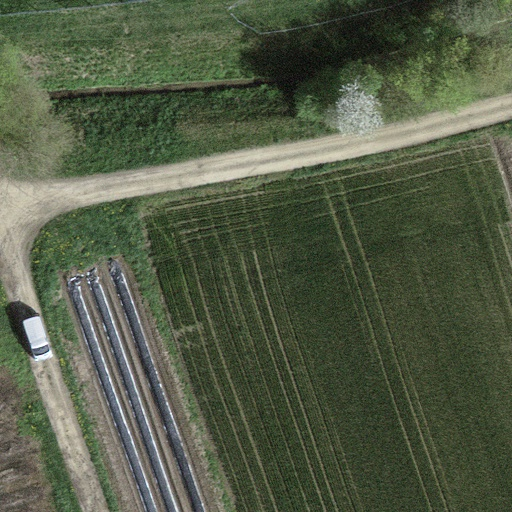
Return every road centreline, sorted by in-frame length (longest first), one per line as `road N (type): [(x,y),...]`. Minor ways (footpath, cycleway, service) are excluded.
road 1 (track): [(511,103),(393,135),(0,202)]
road 2 (track): [(0,240),(94,511)]
